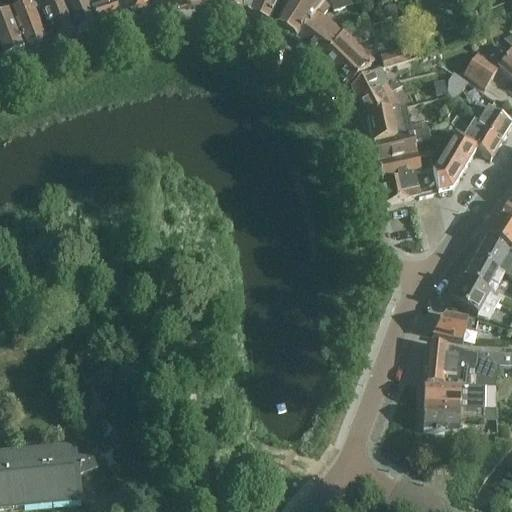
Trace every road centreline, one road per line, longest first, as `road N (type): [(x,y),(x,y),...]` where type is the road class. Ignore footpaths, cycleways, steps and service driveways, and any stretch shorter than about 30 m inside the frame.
road 1 (residential): [(0,79),(86,44),(176,23),(257,37),(304,65),(333,95),(349,124),(377,244),(423,280)]
road 2 (tertiary): [(350,463),(403,313),(423,280)]
road 3 (tertiary): [(423,280),(511,161)]
